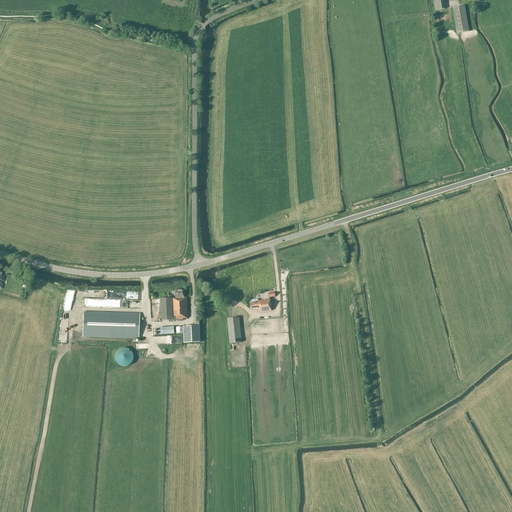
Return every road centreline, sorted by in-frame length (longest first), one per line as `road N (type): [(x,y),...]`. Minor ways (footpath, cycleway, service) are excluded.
road 1 (unclassified): [(199,265),(194,41),(213,17),(257,0)]
road 2 (track): [(345,220),(380,443)]
road 3 (tertiary): [(199,265),(82,274),(0,253)]
road 4 (tertiary): [(511,170),(345,220)]
road 5 (tertiary): [(199,265),(345,220)]
